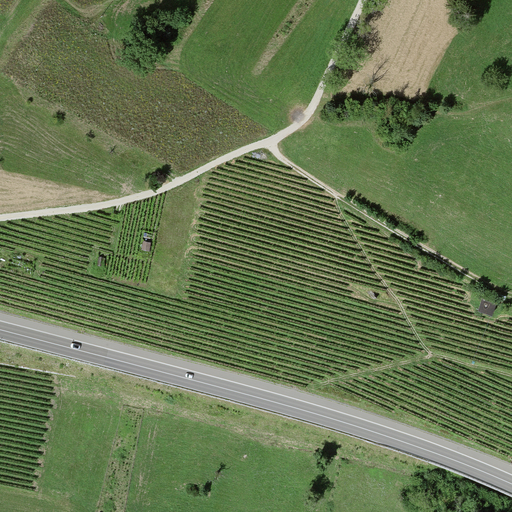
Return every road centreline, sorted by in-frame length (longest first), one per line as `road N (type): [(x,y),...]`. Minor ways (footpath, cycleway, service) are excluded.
road 1 (secondary): [(0,329),(284,405),(511,484)]
road 2 (track): [(312,107),(267,141),(159,189),(0,217)]
road 3 (track): [(511,298),(318,183),(267,141)]
road 4 (track): [(312,107),(360,101),(458,110),(511,98)]
